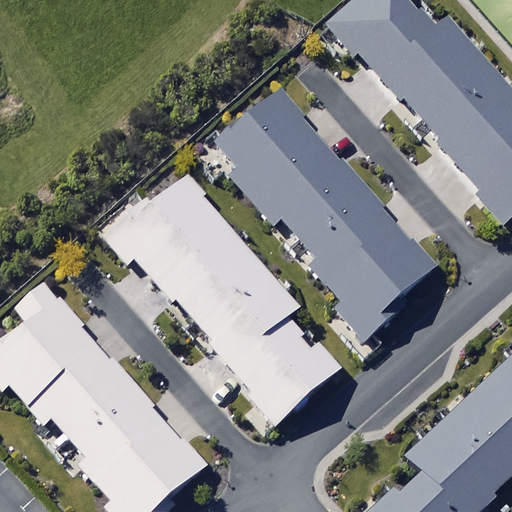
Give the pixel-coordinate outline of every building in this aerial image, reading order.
[(409,0),(408,0),(353,0),(322,26),(393,110),(397,106),(497,224),(511,211),(511,104),(443,22),(429,33),(405,4),(409,0)] [(429,272),(273,96),(210,151),(231,175),(224,181),(269,231),(275,226),(310,265),(303,271),(336,309),(330,314),(358,346),(400,309),(394,303),(429,272)] [(293,314),(178,179),(100,245),(122,271),(129,265),(166,308),(168,306),(245,397),(242,400),(268,431),(332,376),(285,320),(293,314)] [(201,469),(40,288),(10,315),(20,327),(0,344),(0,394),(4,391),(38,430),(43,426),(78,465),(73,470),(105,506),(99,511),(166,511),(170,509),(164,502),(201,469)] [(477,511),(511,481),(511,359),(399,460),(411,473),(367,511),(477,511)]
